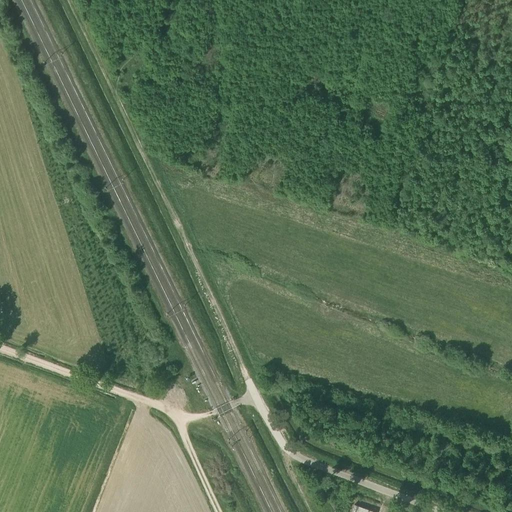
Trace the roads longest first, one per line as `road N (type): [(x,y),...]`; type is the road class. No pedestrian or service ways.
road 1 (track): [(438,511),(295,456),(254,395)]
road 2 (track): [(177,414),(0,347)]
